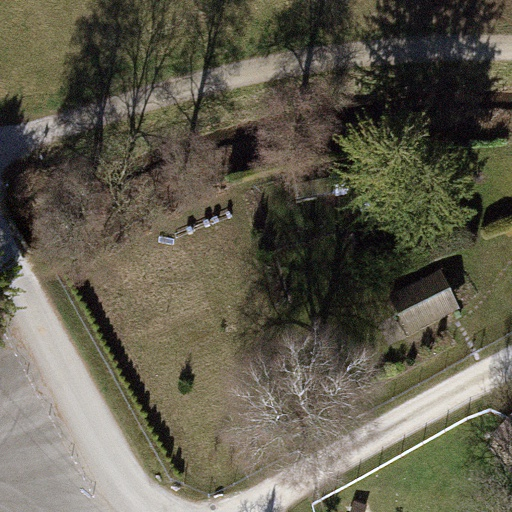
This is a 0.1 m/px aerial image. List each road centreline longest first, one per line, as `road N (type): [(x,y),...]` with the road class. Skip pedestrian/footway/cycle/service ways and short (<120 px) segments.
road 1 (track): [(511,49),(340,54),(200,85),(0,149)]
road 2 (residential): [(235,511),(511,367)]
road 3 (residential): [(0,260),(129,511)]
